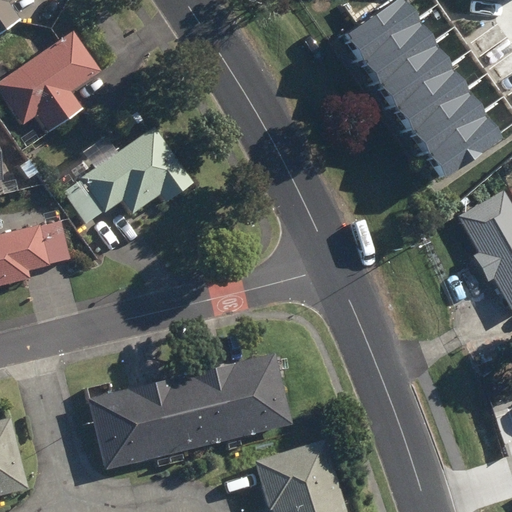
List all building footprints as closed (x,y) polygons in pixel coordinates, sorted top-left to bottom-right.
[(0,0),(0,40),(22,26),(10,6),(19,0),(0,0)] [(358,59),(419,17),(407,0),(395,0),(342,37),(358,59)] [(374,82),(435,40),(419,17),(358,59),(374,82)] [(37,120),(48,136),(84,113),(72,96),(102,76),(74,35),(0,85),(0,93),(24,129),(37,120)] [(452,64),(435,40),(374,82),(391,106),(452,64)] [(407,129),(467,87),(452,64),(391,106),(407,129)] [(423,152),(483,109),(467,87),(407,129),(423,152)] [(502,134),(483,109),(423,152),(441,177),(502,134)] [(64,197),(87,228),(105,215),(106,217),(124,204),(135,219),(163,199),(168,206),(195,187),(155,132),(64,197)] [(511,215),(500,195),(457,220),(477,255),(471,258),(485,282),(491,279),(511,315),(511,215)] [(0,239),(0,290),(30,283),(29,275),(51,270),(51,267),(71,263),(62,225),(0,239)] [(89,401),(106,471),(295,425),(278,355),(212,371),(210,362),(187,368),(189,377),(89,401)] [(11,418),(0,421),(0,497),(29,490),(11,418)] [(348,511),(327,441),(257,462),(272,509),(274,509),(274,511),(348,511)]
